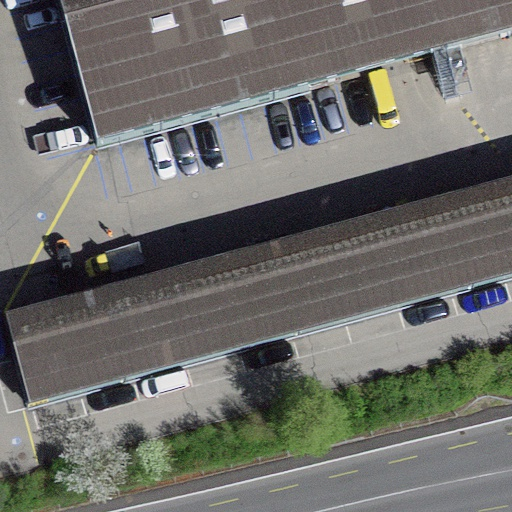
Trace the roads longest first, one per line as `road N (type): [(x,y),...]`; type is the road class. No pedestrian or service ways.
road 1 (unknown): [(0,165),(11,187),(44,213),(87,224),(511,110)]
road 2 (primary): [(511,465),(305,511)]
